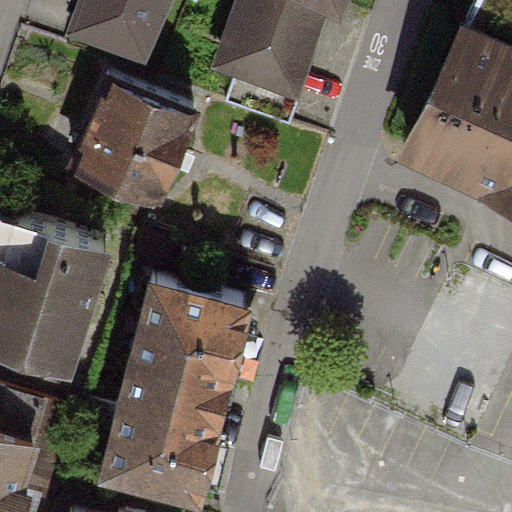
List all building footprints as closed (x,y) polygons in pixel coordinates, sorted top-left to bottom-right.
[(81,0),(77,12),(143,36),(158,0),(81,0)] [(237,0),(225,38),(244,46),(225,97),(284,116),(324,0),(237,0)] [(511,0),(477,0),(410,140),(511,189),(511,0)] [(195,104),(111,68),(75,153),(159,188),(195,104)] [(107,236),(16,205),(0,254),(0,362),(58,381),(107,236)] [(247,293),(152,268),(102,459),(198,483),(247,293)] [(0,370),(0,511),(8,511),(9,510),(19,511),(27,488),(52,494),(82,396),(0,370)]
